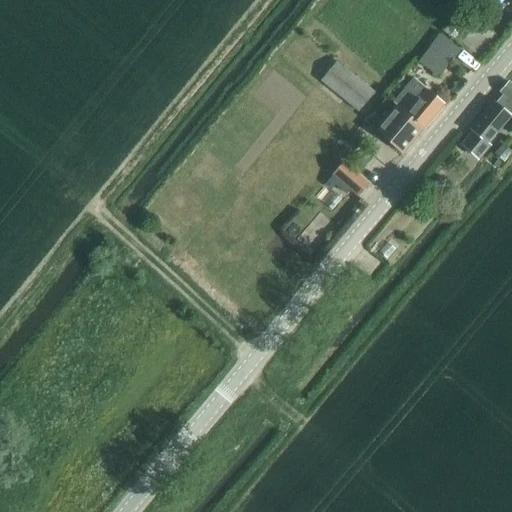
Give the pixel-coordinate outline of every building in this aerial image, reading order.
[(437,76),(459,49),(440,33),(418,60),(437,76)] [(358,111),(374,91),(336,60),(320,79),(358,111)] [(423,126),(442,103),(412,78),(393,101),(423,126)] [(495,102),(492,100),(469,128),(472,130),(461,143),(477,157),(489,144),(487,142),(510,114),(511,116),(511,84),(508,81),(499,91),(502,94),(495,102)] [(423,126),(396,103),(376,127),(402,151),(423,126)] [(357,194),(367,182),(343,162),(332,174),(357,194)]
